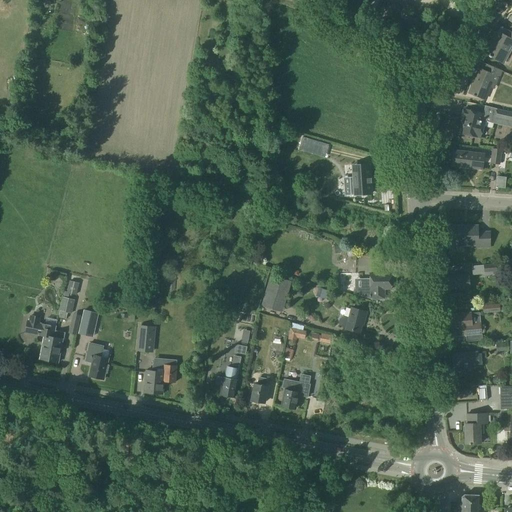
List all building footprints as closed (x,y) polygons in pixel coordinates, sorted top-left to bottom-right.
[(504,37),(496,32),(484,54),(501,63),(511,42),(511,33),(507,31),(504,37)] [(468,94),(483,100),(493,76),(498,78),(499,75),(505,77),(506,73),(481,63),(479,69),(473,86),(471,85),(468,94)] [(480,138),(485,115),(462,109),(460,117),(463,118),(459,133),(480,138)] [(511,112),(496,109),(494,117),(511,121),(511,112)] [(299,147),(321,154),(324,143),(302,137),(299,147)] [(490,164),(499,165),(501,150),(491,149),(490,164)] [(451,165),(481,169),(483,154),(452,150),(451,165)] [(353,176),(349,176),(350,194),(371,193),(369,166),(352,167),(353,176)] [(305,210),(314,213),(317,202),(308,200),(305,210)] [(279,215),(289,219),(289,218),(293,220),(295,215),(292,214),(293,211),(291,210),(287,209),(281,207),(280,209),(277,209),(275,213),(279,215)] [(475,249),(488,248),(488,234),(475,234),(475,227),(448,227),(448,246),(475,245),(475,249)] [(334,247),(335,254),(346,252),(346,258),(351,258),(349,245),(334,247)] [(496,273),(496,264),(483,265),(483,274),(496,273)] [(370,274),(370,300),(384,299),(384,290),(391,290),(391,274),(370,274)] [(446,277),(448,292),(449,291),(449,297),(457,297),(457,291),(468,290),(467,276),(446,277)] [(262,306),(281,311),(289,283),(270,277),(262,306)] [(70,281),(67,295),(75,297),(78,283),(70,281)] [(316,296),(324,299),(324,297),(326,297),(328,292),(318,289),(316,296)] [(64,298),(59,318),(66,319),(67,313),(72,314),(75,300),(64,298)] [(482,306),(483,313),(499,312),(499,305),(482,306)] [(338,324),(340,328),(345,329),(359,333),(363,319),(364,320),(366,312),(351,308),(348,319),(343,318),(339,320),(338,324)] [(96,321),(97,313),(83,310),(81,318),(96,321)] [(448,315),(450,330),(463,328),(464,336),(480,335),(479,324),(470,325),(469,314),(448,315)] [(39,359),(47,361),(49,352),(50,344),(55,345),(57,338),(54,337),(55,331),(56,327),(38,324),(39,318),(30,316),(29,322),(27,321),(25,332),(44,336),(39,359)] [(140,326),(138,351),(148,352),(150,336),(153,336),(154,328),(140,326)] [(276,335),(283,343),(294,334),(287,326),(276,335)] [(242,330),(240,342),(247,343),(249,332),(242,330)] [(49,352),(47,361),(58,363),(62,340),(63,340),(65,333),(55,331),(54,337),(57,338),(55,345),(50,344),(49,352)] [(241,351),(243,344),(233,341),(231,348),(241,351)] [(89,343),(85,361),(92,363),(89,377),(103,380),(104,373),(107,373),(108,365),(106,365),(108,359),(100,357),(103,346),(89,343)] [(451,354),(453,371),(464,370),(464,369),(477,367),(476,352),(451,354)] [(226,367),(224,378),(217,377),(215,384),(222,386),(221,394),(222,395),(223,397),(226,397),(228,396),(233,397),(237,381),(235,380),(240,357),(232,356),(230,368),(226,367)] [(314,367),(315,357),(308,356),(307,367),(314,367)] [(144,393),(162,394),(163,382),(174,383),(176,366),(164,365),(164,372),(146,371),(144,393)] [(251,401),(253,401),(254,402),(257,403),(258,402),(264,403),(267,387),(265,386),(266,380),(259,378),(258,385),(254,384),(251,401)] [(281,389),(285,390),(282,406),(283,407),(284,409),(288,409),(289,408),(294,409),(297,396),(306,398),(309,385),(283,380),(281,389)] [(511,407),(511,404),(511,386),(500,386),(500,410),(511,410),(511,407)] [(464,424),(464,444),(479,443),(479,424),(486,424),(486,414),(466,414),(466,424),(464,424)] [(459,511),(480,511),(481,511),(479,511),(479,496),(464,496),(461,498),(461,504),(460,504),(459,511)]
